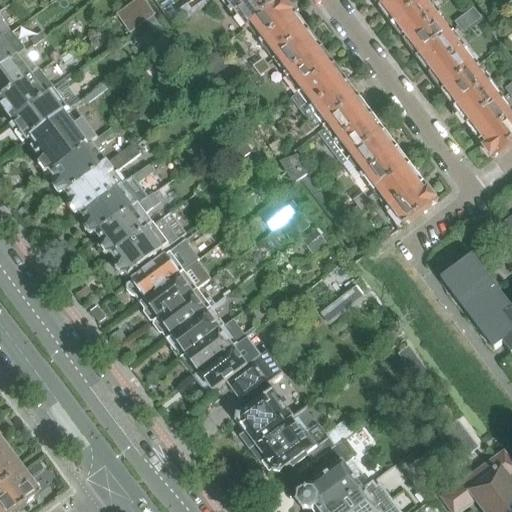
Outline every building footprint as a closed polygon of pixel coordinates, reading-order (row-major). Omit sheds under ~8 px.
[(142,0),(140,0),(121,14),(135,33),(155,18),(142,0)] [(211,0),(205,0),(191,11),(182,18),(178,21),(182,25),(213,1),(211,0)] [(285,1),(284,0),(219,0),(244,32),(252,27),(285,1)] [(371,0),(392,27),(425,2),(427,0),(371,0)] [(481,9),(487,5),(482,0),(479,0),(476,3),(481,9)] [(310,34),(295,14),(285,1),(252,27),(276,59),(310,34)] [(450,35),(426,2),(425,2),(392,27),(416,60),(450,35)] [(177,12),(182,18),(191,11),(187,5),(177,12)] [(458,29),(476,15),(472,11),(455,24),(458,29)] [(462,34),(480,21),(476,15),(458,29),(462,34)] [(6,25),(1,18),(0,16),(0,43),(11,36),(4,26),(6,25)] [(164,33),(154,20),(147,25),(157,39),(164,33)] [(35,47),(47,38),(43,33),(31,42),(35,47)] [(335,67),(320,47),(310,34),(276,59),(302,93),(335,67)] [(0,73),(28,53),(14,35),(12,37),(11,36),(0,43),(0,73)] [(475,68),(450,35),(416,60),(441,93),(475,68)] [(33,64),(35,63),(28,53),(0,73),(0,103),(40,74),(33,64)] [(256,74),(266,67),(262,61),(252,69),(256,74)] [(269,71),(266,67),(256,74),(259,78),(269,71)] [(335,67),(302,93),(292,101),(311,127),(315,131),(317,134),(327,126),(360,101),(335,67)] [(467,127),(500,102),(475,68),(441,93),(467,127)] [(47,84),(40,75),(40,74),(0,103),(0,104),(14,124),(56,93),(49,83),(47,84)] [(89,105),(108,91),(105,87),(85,101),(89,105)] [(59,94),(58,95),(56,93),(14,124),(20,131),(17,133),(24,143),(27,140),(29,143),(31,141),(66,116),(65,115),(69,112),(63,103),(64,101),(59,94)] [(385,134),(370,114),(360,101),(327,126),(329,129),(319,136),(342,167),(352,159),(385,134)] [(511,145),(511,117),(507,112),(500,102),(467,127),(492,161),(511,145)] [(233,125),(225,114),(207,127),(216,138),(233,125)] [(52,175),(91,146),(98,141),(84,122),(75,128),(66,116),(31,141),(37,150),(35,151),(44,164),(41,169),(46,176),(52,175)] [(304,139),(315,131),(311,127),(301,134),(304,139)] [(102,147),(117,136),(112,130),(98,141),(91,146),(52,175),(59,184),(56,190),(61,197),(67,195),(112,162),(111,160),(105,165),(99,156),(105,151),(102,147)] [(411,168),(396,147),(385,134),(352,159),(377,193),(411,168)] [(232,158),(243,150),(236,140),(225,148),(232,158)] [(120,173),(142,157),(134,146),(112,162),(67,195),(74,205),(71,210),(76,217),(82,215),(83,216),(128,182),(120,173)] [(213,155),(218,162),(228,155),(222,148),(213,155)] [(255,173),(264,167),(255,155),(247,161),(255,173)] [(298,185),(302,182),(308,178),(312,174),(299,157),(285,168),(298,185)] [(438,203),(422,182),(411,168),(377,193),(404,228),(438,203)] [(133,193),(153,178),(147,170),(129,184),(128,182),(83,216),(90,225),(87,230),(92,237),(98,236),(98,237),(142,205),(133,193)] [(324,180),(318,173),(311,178),(316,186),(324,180)] [(309,190),(314,186),(308,178),(302,182),(309,190)] [(321,195),(315,187),(314,186),(309,190),(315,199),(321,195)] [(322,208),(327,204),(321,195),(315,199),(322,208)] [(287,196),(274,207),(286,223),(300,213),(287,196)] [(357,209),(367,201),(363,196),(353,204),(357,209)] [(506,215),(511,210),(511,198),(501,207),(506,215)] [(146,211),(154,206),(150,200),(142,205),(98,237),(105,246),(102,251),(107,258),(113,256),(114,258),(157,227),(146,211)] [(371,206),(367,201),(357,209),(361,214),(371,206)] [(328,216),(334,212),(327,204),(322,208),(328,216)] [(335,225),(340,221),(334,212),(328,216),(335,225)] [(171,216),(114,258),(121,267),(117,272),(122,279),(128,277),(130,279),(187,237),(171,216)] [(300,217),(283,231),(291,241),(308,227),(300,217)] [(511,217),(505,223),(511,232),(511,290),(503,297),(472,256),(441,280),(494,351),(502,345),(511,356),(511,354),(511,217)] [(347,230),(341,221),(340,221),(335,225),(342,233),(347,230)] [(318,233),(303,244),(312,256),(327,245),(318,233)] [(186,244),(132,284),(133,284),(128,287),(128,291),(134,298),(137,299),(142,305),(189,271),(191,273),(201,266),(195,259),(196,258),(186,244)] [(194,278),(191,273),(189,271),(142,305),(146,311),(145,314),(152,324),(155,324),(197,293),(189,282),(194,278)] [(213,310),(233,295),(228,287),(208,302),(200,291),(197,293),(155,324),(154,327),(161,336),(164,336),(168,342),(213,310)] [(354,288),(321,313),(331,326),(363,301),(354,288)] [(182,361),(226,328),(213,310),(168,342),(173,348),(172,351),(179,360),(182,361)] [(240,346),(226,328),(182,361),(181,363),(188,373),(191,373),(195,379),(240,346)] [(115,336),(110,339),(118,350),(123,346),(115,336)] [(243,355),(246,354),(240,346),(195,379),(209,398),(228,384),(252,367),(243,355)] [(269,386),(286,373),(271,353),(252,367),(228,384),(248,411),(240,417),(237,417),(237,423),(239,424),(245,433),(240,437),(251,452),(294,420),(286,409),(284,410),(279,403),(275,405),(272,401),(271,402),(267,397),(273,392),(269,386)] [(424,382),(426,377),(420,374),(417,379),(424,382)] [(314,464),(318,461),(354,435),(344,422),(327,436),(321,429),(317,428),(306,414),(295,422),(294,420),(251,452),(261,465),(266,461),(273,471),(273,473),(279,473),(280,472),(290,464),(292,467),(307,456),(314,464)] [(458,422),(438,437),(459,465),(479,450),(458,422)] [(299,496),(298,504),(302,510),(311,511),(336,511),(369,488),(351,463),(356,460),(348,450),(343,443),(318,461),(328,475),(299,496)] [(15,511),(37,497),(18,472),(1,448),(0,448),(0,511),(15,511)] [(511,465),(504,453),(493,461),(486,451),(484,452),(492,463),(441,499),(450,511),(462,511),(475,503),(481,511),(511,511),(511,484),(508,479),(511,476),(511,465)] [(369,488),(336,511),(397,511),(380,488),(377,490),(373,485),(369,488)]
